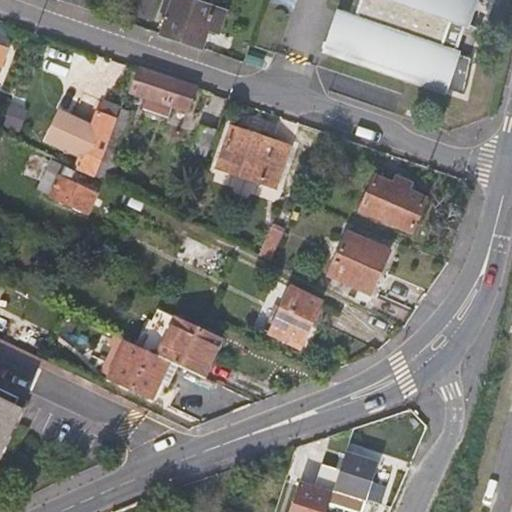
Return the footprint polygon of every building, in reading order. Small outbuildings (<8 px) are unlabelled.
[(94,0),(55,0),(55,1),(90,13),(94,0)] [(186,0),(172,0),(159,36),(198,49),(205,29),(233,39),(240,18),(198,4),(198,0),(189,0),(189,1),(186,0)] [(343,52),(448,85),(459,50),(447,46),(456,18),(467,22),(474,0),(359,0),(354,17),(366,21),(343,52)] [(446,91),(448,85),(343,52),(366,21),(354,17),(342,13),(329,54),(446,91)] [(0,48),(0,79),(8,51),(0,48)] [(140,66),(131,91),(145,95),(140,108),(165,117),(170,105),(185,110),(194,87),(140,66)] [(78,170),(97,179),(122,109),(106,103),(103,112),(100,110),(94,125),(62,112),(49,145),(82,157),(78,170)] [(125,107),(112,142),(122,146),(135,111),(125,107)] [(195,139),(211,145),(221,118),(205,113),(195,139)] [(232,128),(216,169),(274,190),(289,150),(232,128)] [(374,176),(358,210),(408,233),(423,200),(404,190),(407,182),(396,177),(393,184),(374,176)] [(61,180),(54,197),(88,213),(96,196),(61,180)] [(354,235),(332,277),(374,298),(395,255),(354,235)] [(294,288),(273,333),(290,341),(294,336),(307,343),(325,303),(294,288)] [(219,341),(175,318),(157,310),(140,342),(146,345),(144,349),(157,355),(179,365),(202,377),(219,341)] [(167,387),(179,365),(157,355),(126,341),(109,377),(151,397),(158,383),(167,387)] [(0,398),(0,461),(24,410),(0,398)] [(380,460),(348,450),(342,468),(335,488),(368,498),(380,460)] [(327,511),(335,488),(342,468),(324,462),(316,485),(301,480),(290,511),(327,511)]
